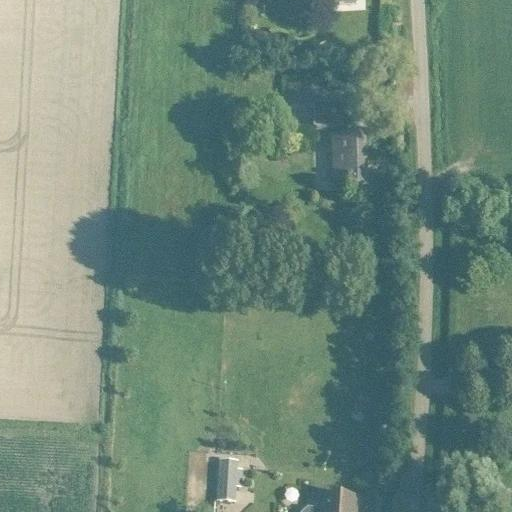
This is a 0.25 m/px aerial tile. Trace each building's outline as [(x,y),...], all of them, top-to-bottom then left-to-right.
[(327,0),(327,8),(339,8),(357,7),(359,4),(359,0),(327,0)] [(261,112),(262,92),(253,92),(252,111),(261,112)] [(348,184),(348,191),(367,191),(365,138),(347,138),(347,128),(352,128),(351,105),(313,106),(313,129),(331,129),(333,185),(348,184)] [(219,463),(215,504),(236,505),(237,490),(241,490),(243,473),(238,472),(239,465),(219,463)] [(355,511),(357,500),(337,499),(324,498),(323,511),(355,511)]
